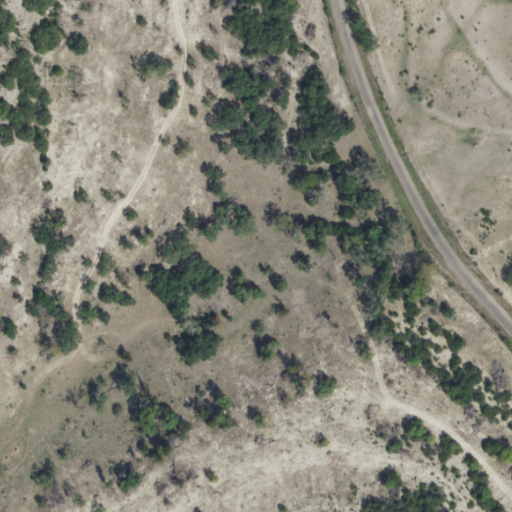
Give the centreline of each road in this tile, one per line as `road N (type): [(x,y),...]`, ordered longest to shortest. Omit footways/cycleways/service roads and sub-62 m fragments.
road 1 (residential): [(133,0),(139,31),(51,258),(0,350)]
road 2 (residential): [(511,328),(438,244),(374,117),(336,0)]
